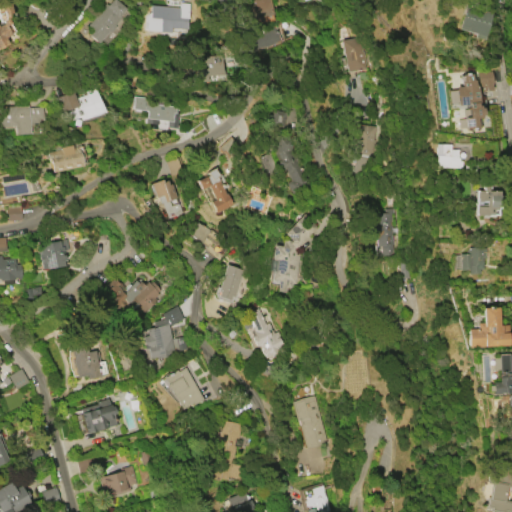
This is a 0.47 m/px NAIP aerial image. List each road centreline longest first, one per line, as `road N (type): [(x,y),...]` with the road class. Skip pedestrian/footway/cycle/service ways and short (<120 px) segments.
road 1 (residential): [(109,210),(127,201),(188,252),(216,365),(258,402),(289,511)]
road 2 (residential): [(236,114),(269,74),(293,69),(320,162),(336,183),(347,225),(339,268),(351,290)]
road 3 (residential): [(236,114),(143,59),(20,88),(0,84)]
road 4 (residential): [(22,226),(236,114)]
road 5 (residential): [(3,328),(43,387),(76,511)]
road 6 (residential): [(0,328),(129,247),(122,217),(109,210)]
road 7 (residential): [(511,176),(494,51),(499,0)]
